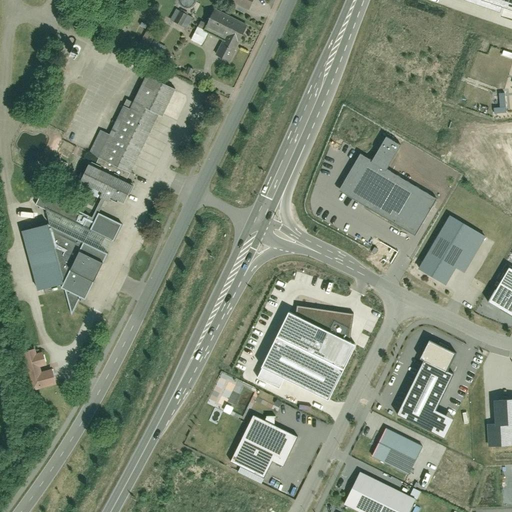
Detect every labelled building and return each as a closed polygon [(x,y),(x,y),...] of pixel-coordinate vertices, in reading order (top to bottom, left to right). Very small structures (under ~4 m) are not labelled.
[(511,0),(482,0),(511,10),(511,0)] [(177,8),(171,19),(188,28),(194,17),(177,8)] [(192,40),(202,45),(210,29),(225,37),(217,54),(230,60),(247,26),(214,10),(208,23),(201,20),(192,40)] [(159,59),(166,46),(155,40),(148,53),(159,59)] [(132,183),(128,181),(159,116),(164,118),(175,95),(143,80),(128,113),(121,109),(94,165),(89,163),(77,188),(120,208),(132,183)] [(499,107),(494,108),(495,113),(506,112),(504,93),(498,93),(499,107)] [(415,236),(437,199),(388,170),(401,147),(386,138),(371,161),(360,155),(339,191),(415,236)] [(49,225),(70,316),(79,299),(84,301),(112,241),(90,231),(96,219),(43,194),(46,208),(49,225)] [(449,219),(420,268),(445,282),(455,266),(465,272),(484,239),(449,219)] [(511,268),(510,267),(489,301),(511,314),(511,268)] [(288,312),(261,367),(329,400),(356,345),(350,342),(354,314),(297,306),(295,316),(288,312)] [(397,415),(444,439),(453,420),(437,412),(455,375),(447,371),(455,354),(429,342),(421,359),(424,360),(397,415)] [(45,354),(38,355),(37,351),(25,354),(34,391),(58,385),(54,370),(43,373),(42,368),(48,367),(45,354)] [(511,403),(495,404),(497,427),(487,427),(488,450),(511,448),(511,403)] [(252,420),(231,465),(264,481),(272,465),(282,469),(296,440),(252,420)] [(421,447),(384,431),(372,458),(410,474),(421,447)] [(365,511),(411,511),(419,498),(381,479),(362,470),(359,476),(351,495),(347,503),(365,511)]
